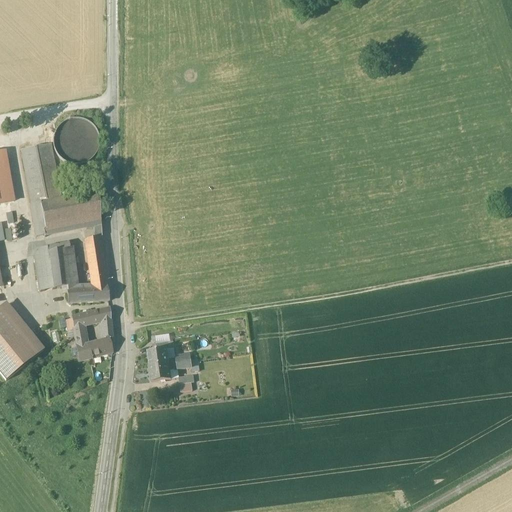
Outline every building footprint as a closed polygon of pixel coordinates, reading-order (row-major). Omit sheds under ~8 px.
[(78,165),(85,164),(90,160),(94,156),(97,150),(98,144),(98,138),(95,132),(91,127),(86,123),(80,121),(74,121),(67,122),(62,126),(58,130),(55,136),(54,142),(54,149),(57,154),(61,159),(66,163),(72,165),(78,165)] [(51,145),(21,151),(32,205),(40,204),(61,199),(51,145)] [(3,150),(0,150),(0,205),(14,203),(3,150)] [(61,199),(40,204),(45,231),(86,222),(93,221),(100,219),(98,192),(61,199)] [(32,205),(30,206),(36,238),(44,236),(43,231),(45,231),(40,204),(32,205)] [(0,224),(0,242),(13,242),(12,229),(4,230),(4,224),(0,224)] [(101,238),(84,241),(87,260),(105,258),(101,238)] [(46,248),(38,250),(35,256),(39,293),(53,290),(47,253),(46,248)] [(70,249),(47,253),(53,290),(67,288),(76,287),(70,249)] [(105,258),(87,260),(91,285),(109,282),(105,258)] [(91,285),(76,287),(67,288),(69,305),(111,302),(109,282),(91,285)] [(110,309),(72,319),(72,320),(74,330),(82,328),(100,324),(110,321),(110,309)] [(37,357),(0,310),(0,375),(6,382),(37,357)] [(72,320),(66,322),(67,331),(74,330),(72,320)] [(110,321),(100,324),(101,333),(111,331),(110,321)] [(82,328),(74,330),(77,348),(85,346),(82,328)] [(111,331),(101,333),(103,341),(109,340),(112,339),(111,331)] [(103,341),(87,346),(92,360),(113,354),(109,340),(103,341)] [(85,346),(77,348),(79,363),(92,360),(87,346),(87,345),(85,346)] [(167,351),(148,354),(150,369),(169,366),(168,361),(167,351)] [(190,356),(176,358),(176,360),(168,361),(169,366),(191,363),(190,356)] [(191,363),(169,366),(170,371),(177,370),(178,371),(192,369),(191,363)] [(169,366),(150,369),(152,384),(171,381),(170,371),(169,366)] [(177,370),(170,371),(171,381),(179,380),(178,371),(177,370)] [(193,377),(179,380),(180,386),(191,384),(194,384),(193,377)] [(191,384),(180,386),(181,394),(193,393),(191,384)]
